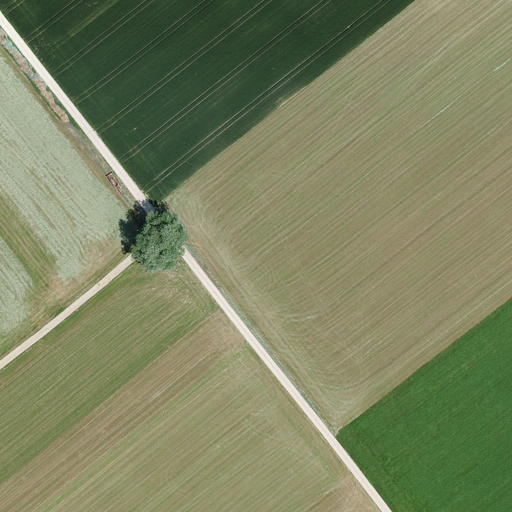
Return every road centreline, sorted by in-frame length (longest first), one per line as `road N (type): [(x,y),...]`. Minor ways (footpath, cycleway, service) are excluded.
road 1 (track): [(0,19),(385,511)]
road 2 (track): [(0,364),(166,232)]
